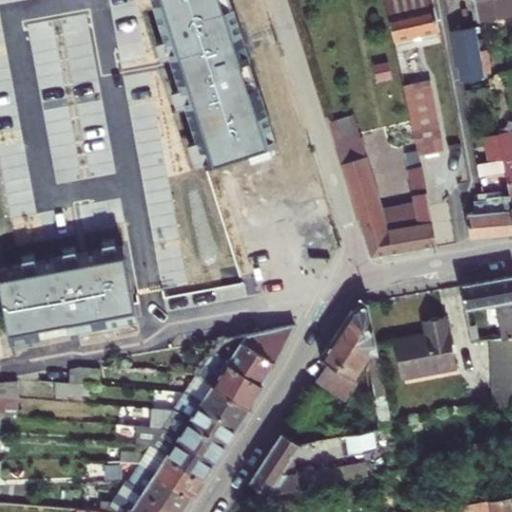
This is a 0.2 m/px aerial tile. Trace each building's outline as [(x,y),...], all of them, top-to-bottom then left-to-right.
[(169,0),(224,174),(236,171),(281,157),(230,0),(169,0)] [(432,0),(386,0),(394,41),(434,31),(438,30),(432,0)] [(503,17),(503,13),(500,0),(474,0),(475,1),(480,0),(484,20),(503,17)] [(511,0),(500,0),(503,13),(511,11),(511,0)] [(455,30),(464,81),(486,76),(475,26),(455,30)] [(430,80),(404,86),(413,121),(420,155),(441,150),(446,149),(430,80)] [(361,128),(336,136),(376,257),(440,247),(430,201),(413,121),(394,125),(397,144),(404,142),(418,209),(396,213),(393,203),(385,205),(361,128)] [(281,157),(236,171),(246,203),(319,179),(309,149),(281,157)] [(505,159),(482,165),(484,176),(507,171),(506,165),(505,159)] [(470,215),(474,238),(511,233),(511,194),(511,193),(488,198),(486,192),(479,193),(480,199),(475,200),(477,213),(470,215)] [(125,254),(1,278),(14,343),(138,318),(125,254)] [(511,279),(458,290),(462,313),(497,306),(499,324),(481,328),(483,342),(486,342),(511,336),(511,279)] [(375,353),(366,309),(356,311),(343,319),(331,338),(347,348),(345,351),(350,354),(352,352),(364,361),(369,353),(375,353)] [(226,335),(215,352),(266,378),(296,321),(226,335)] [(425,339),(420,340),(427,379),(452,374),(443,324),(423,328),(425,339)] [(511,336),(486,342),(490,408),(511,403),(511,336)] [(350,385),(364,361),(352,352),(350,354),(345,351),(347,348),(331,338),(313,364),(322,369),(311,387),(341,406),(353,387),(350,385)] [(402,384),(427,379),(420,340),(395,345),(402,384)] [(215,352),(202,373),(253,403),(266,378),(215,352)] [(100,366),(71,364),(68,365),(66,381),(90,382),(99,382),(100,366)] [(253,403),(202,373),(191,389),(242,420),(253,403)] [(0,378),(0,395),(12,396),(14,378),(0,378)] [(66,381),(54,380),(54,389),(89,392),(90,382),(66,381)] [(242,420),(191,389),(176,408),(229,440),(242,420)] [(390,428),(384,396),(378,397),(380,408),(374,409),(378,430),(390,428)] [(157,425),(165,425),(217,458),(229,440),(176,408),(157,407),(157,425)] [(217,458),(165,425),(152,444),(204,477),(217,458)] [(364,433),(339,437),(342,455),(367,450),(364,433)] [(274,476),(291,447),(273,435),(243,484),(261,496),(357,479),(355,466),(291,478),(289,474),(274,476)] [(204,477),(152,444),(146,453),(126,453),(127,461),(141,460),(193,494),(204,477)] [(141,460),(130,477),(183,510),(193,494),(141,460)] [(181,511),(183,510),(130,477),(109,508),(124,510),(129,502),(145,511),(181,511)] [(510,511),(508,497),(433,511),(429,511),(510,511)] [(109,508),(35,503),(34,511),(145,511),(129,502),(124,510),(109,508)]
